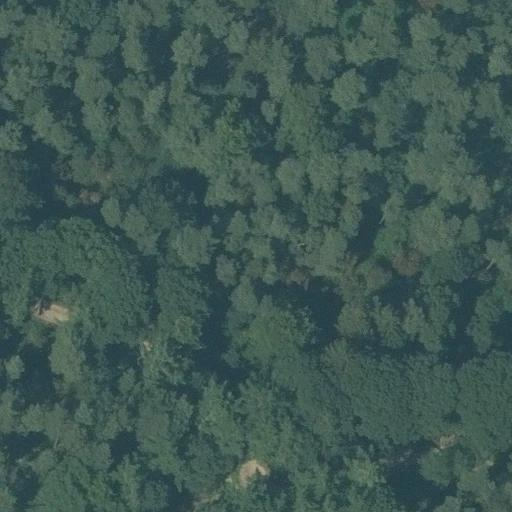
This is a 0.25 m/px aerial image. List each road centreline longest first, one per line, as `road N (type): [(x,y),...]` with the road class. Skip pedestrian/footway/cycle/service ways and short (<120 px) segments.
road 1 (track): [(262,483),(217,426),(212,364),(0,302)]
road 2 (track): [(511,413),(262,483)]
road 3 (unknown): [(511,452),(290,511)]
